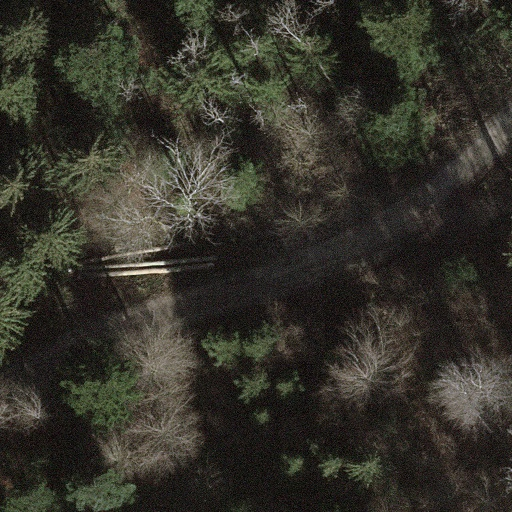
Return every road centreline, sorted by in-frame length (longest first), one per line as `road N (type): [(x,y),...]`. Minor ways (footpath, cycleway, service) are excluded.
road 1 (track): [(420,228),(116,333),(0,399)]
road 2 (track): [(511,140),(420,228)]
